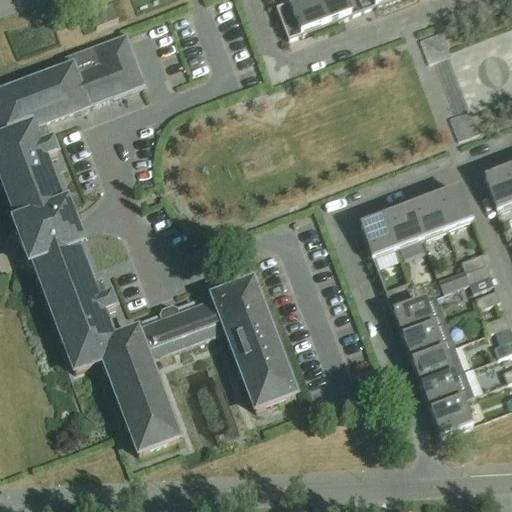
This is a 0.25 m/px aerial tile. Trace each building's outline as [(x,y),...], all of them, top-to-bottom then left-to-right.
[(288,45),(326,31),(313,0),(309,0),(275,13),(288,45)] [(313,0),(326,31),(363,16),(356,0),(313,0)] [(356,0),(363,16),(400,2),(399,0),(356,0)] [(88,20),(94,35),(116,27),(110,11),(88,20)] [(444,33),(424,43),(433,60),(453,49),(444,33)] [(159,321),(162,330),(110,350),(100,324),(107,321),(107,320),(113,318),(108,304),(104,306),(99,294),(91,297),(84,280),(72,247),(68,237),(42,168),(55,163),(43,132),(142,95),(123,46),(121,47),(93,57),(93,58),(66,68),(69,76),(0,102),(0,144),(1,147),(0,146),(0,189),(25,253),(73,381),(101,370),(136,464),(176,449),(146,371),(224,341),(253,420),(257,419),(279,410),(293,405),(250,292),(246,293),(202,310),(204,314),(181,323),(178,314),(172,312),(161,316),(159,321)] [(496,218),(511,211),(511,183),(509,176),(484,186),(496,218)] [(460,195),(434,205),(447,237),(472,227),(460,195)] [(447,237),(434,205),(410,214),(422,246),(447,237)] [(385,223),(397,256),(422,246),(410,214),(385,223)] [(360,233),(372,265),(397,256),(385,223),(360,233)] [(460,268),(465,279),(485,271),(481,260),(460,268)] [(485,271),(465,279),(469,290),(473,300),(493,292),(489,282),(485,271)] [(388,308),(409,300),(405,289),(384,297),(388,308)] [(474,304),(478,315),(499,307),(494,296),(474,304)] [(409,300),(388,308),(393,319),(407,314),(414,311),(409,300)] [(414,311),(407,314),(393,319),(402,345),(445,328),(435,303),(414,311)] [(505,321),(484,329),(489,340),(509,332),(505,321)] [(402,345),(412,369),(454,353),(445,328),(402,345)] [(511,346),(493,354),(498,365),(511,359),(511,346)] [(421,394),(453,382),(453,381),(462,378),(464,377),(454,353),(412,369),(421,394)] [(511,374),(503,378),(508,390),(511,387),(511,374)] [(453,382),(421,394),(430,419),(463,406),(471,403),(462,378),(453,381),(453,382)] [(430,419),(440,444),(472,431),(463,406),(430,419)]
